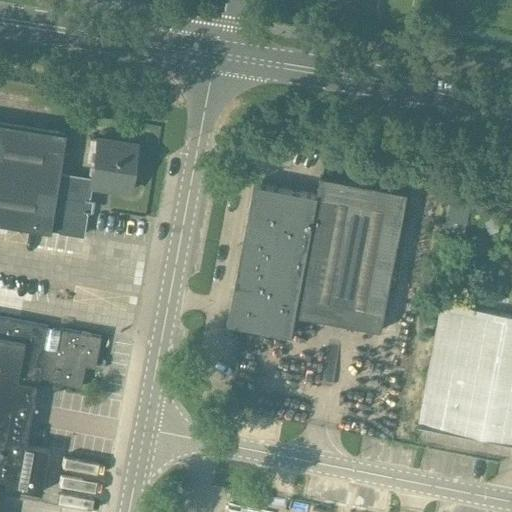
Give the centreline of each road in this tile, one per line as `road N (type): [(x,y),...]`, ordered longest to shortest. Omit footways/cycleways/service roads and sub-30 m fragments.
road 1 (unclassified): [(143,431),(213,54)]
road 2 (unclassified): [(511,505),(143,431)]
road 3 (tertiary): [(511,99),(213,54)]
road 4 (tertiary): [(213,54),(0,21)]
